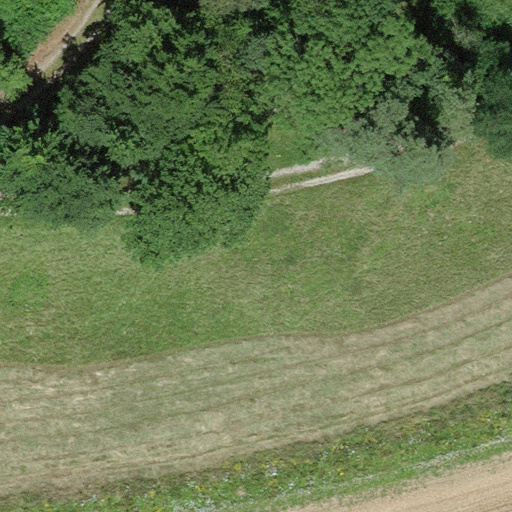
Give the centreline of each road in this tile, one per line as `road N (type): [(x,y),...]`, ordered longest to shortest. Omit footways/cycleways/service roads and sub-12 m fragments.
road 1 (track): [(0,199),(215,193),(307,176),(456,133),(511,102)]
road 2 (track): [(0,101),(80,29),(93,0)]
